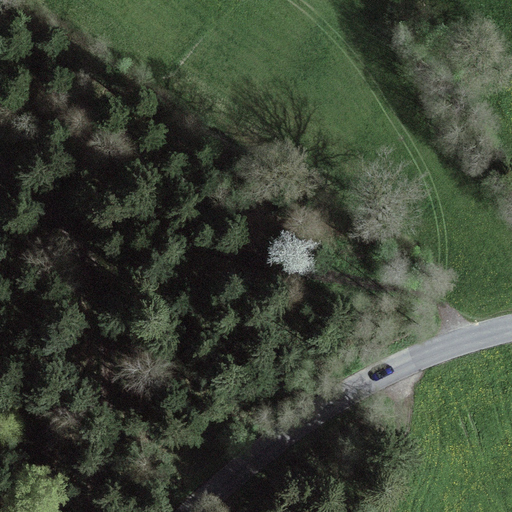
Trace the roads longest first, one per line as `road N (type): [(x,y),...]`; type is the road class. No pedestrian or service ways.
road 1 (track): [(12,173),(64,209),(67,203),(178,247),(420,307),(463,339)]
road 2 (unclassified): [(193,511),(344,396),(419,357),(511,327)]
road 3 (track): [(67,203),(103,313),(105,394),(84,511)]
